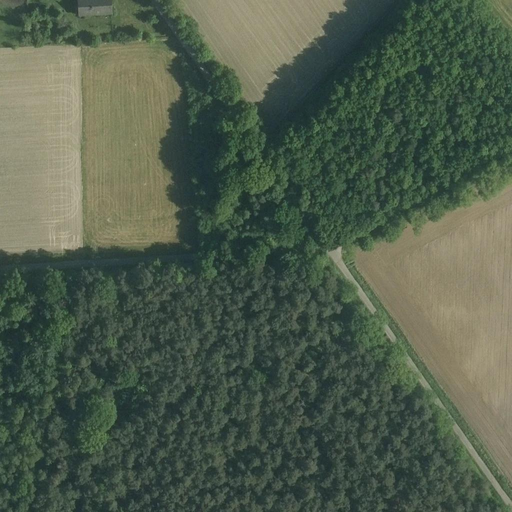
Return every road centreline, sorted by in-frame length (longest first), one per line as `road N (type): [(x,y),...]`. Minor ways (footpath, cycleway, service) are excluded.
road 1 (unclassified): [(0,265),(326,246)]
road 2 (unclassified): [(511,507),(326,246)]
road 3 (unclassified): [(326,246),(511,143)]
road 4 (track): [(68,260),(38,451)]
